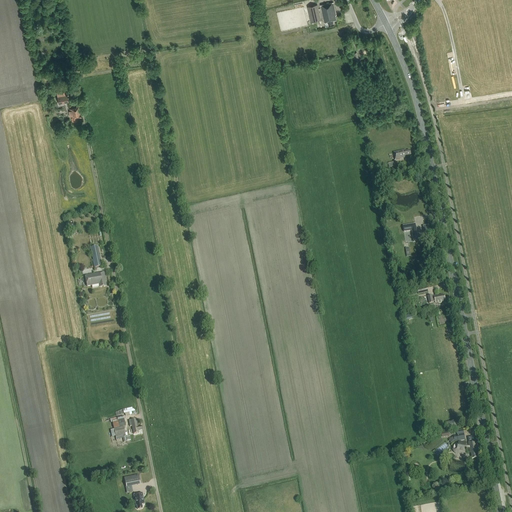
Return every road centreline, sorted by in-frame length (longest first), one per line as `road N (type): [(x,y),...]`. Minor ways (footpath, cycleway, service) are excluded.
road 1 (primary): [(500,511),(422,123),(386,24)]
road 2 (track): [(35,511),(0,336)]
